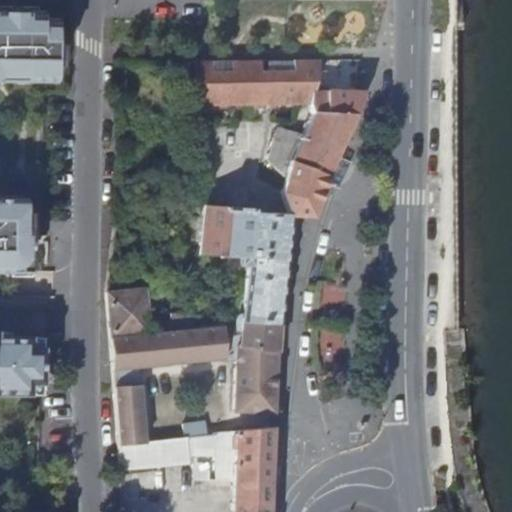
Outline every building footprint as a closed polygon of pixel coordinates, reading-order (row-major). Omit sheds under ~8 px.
[(0,272),(19,273),(19,259),(25,259),(26,214),(20,214),(19,201),(0,200),(0,75),(20,75),(20,82),(49,81),(50,29),(36,28),(37,22),(22,22),(21,14),(0,13),(0,272)] [(354,115),(355,113),(324,113),(324,92),(312,92),(318,63),(319,60),(291,61),(291,70),(259,70),(259,61),(193,61),(196,105),(309,104),(311,112),(301,133),(278,127),(267,161),(283,180),(280,191),(279,194),(286,216),(289,216),(310,217),(321,189),(343,138),(354,115)] [(345,92),(356,67),(318,63),(312,92),(324,92),(345,92)] [(361,92),(345,92),(324,92),(324,113),(355,113),(361,92)] [(118,192),(118,197),(131,198),(132,179),(119,178),(118,192)] [(179,202),(189,203),(202,204),(203,194),(178,196),(179,202)] [(117,210),(115,221),(129,224),(133,205),(117,202),(117,210)] [(189,203),(179,202),(180,216),(190,215),(189,203)] [(282,281),(289,216),(286,216),(252,214),(249,209),(202,204),(198,255),(246,259),(240,319),(277,324),(282,281)] [(105,303),(108,337),(147,333),(143,289),(104,293),(105,303)] [(169,331),(191,329),(191,322),(190,310),(168,312),(169,331)] [(274,352),(277,324),(240,319),(239,324),(237,348),(274,352)] [(191,329),(214,326),(213,320),(191,322),(191,329)] [(274,355),(274,352),(237,348),(239,324),(214,326),(191,329),(169,331),(147,333),(108,337),(117,446),(161,439),(161,432),(160,429),(142,428),(137,367),(234,358),(232,412),(272,413),(274,355)] [(26,384),(39,383),(39,349),(26,350),(26,338),(0,337),(0,394),(26,394),(26,384)] [(215,433),(221,433),(220,420),(192,423),(192,436),(195,435),(215,433)] [(186,436),(192,436),(192,423),(170,426),(170,432),(161,432),(161,439),(186,436)] [(231,473),(230,505),(266,500),(269,427),(234,431),(231,471),(231,473)] [(234,431),(221,433),(215,433),(214,448),(214,473),(231,473),(231,471),(234,431)] [(215,433),(195,435),(195,450),(214,448),(215,433)] [(195,435),(192,436),(186,436),(188,455),(195,454),(195,450),(195,435)] [(186,436),(161,439),(117,446),(119,468),(188,461),(188,455),(186,436)] [(265,511),(266,500),(230,505),(230,511),(265,511)]
